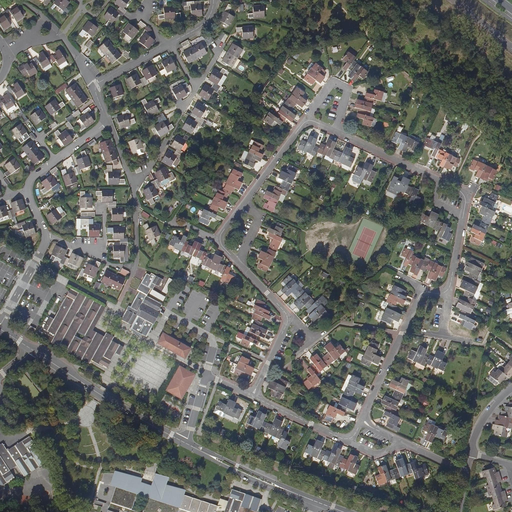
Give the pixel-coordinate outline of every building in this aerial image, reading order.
[(69,2),(65,0),(57,0),(54,4),(67,14),(70,11),(65,8),(69,2)] [(120,7),(118,9),(125,14),(127,11),(124,9),(131,0),(116,0),(115,2),(120,7)] [(195,5),(195,1),(184,2),(182,3),(182,6),(191,6),(192,16),(202,15),(202,5),(195,5)] [(168,8),(168,4),(160,5),(160,8),(164,8),(165,15),(159,16),(159,20),(181,18),(181,14),(175,14),(175,7),(168,8)] [(220,19),(229,24),(235,15),(230,12),(233,7),(229,4),(220,19)] [(8,9),(5,11),(9,17),(12,15),(16,21),(23,17),(22,15),(26,13),(22,8),(19,10),(16,6),(9,11),(8,9)] [(248,18),(264,17),(263,6),(253,7),(253,13),(248,14),(248,18)] [(119,15),(122,17),(125,14),(118,9),(116,12),(111,8),(104,17),(109,21),(106,25),(109,27),(119,15)] [(9,17),(5,11),(2,13),(3,15),(0,16),(0,25),(3,30),(10,25),(6,19),(9,17)] [(79,34),(82,37),(86,32),(91,36),(98,27),(89,21),(79,34)] [(138,30),(130,23),(124,31),(132,38),(138,30)] [(253,27),(237,28),(237,32),(242,32),(243,39),(254,38),(253,27)] [(154,40),(146,34),(140,42),(148,48),(154,40)] [(99,47),(106,55),(114,49),(108,40),(99,47)] [(202,43),(193,48),(198,58),(207,53),(202,43)] [(234,44),(228,53),(237,59),(243,49),(234,44)] [(189,63),(198,58),(193,48),(183,54),(189,63)] [(34,66),(37,64),(40,62),(43,67),(45,70),(51,66),(49,63),(52,61),(55,59),(61,68),(67,64),(65,61),(66,61),(65,59),(67,58),(64,53),(62,54),(58,49),(55,52),(57,55),(53,57),(52,55),(49,56),(47,58),(43,52),(39,54),(41,57),(38,60),(36,57),(33,59),(30,60),(32,63),(29,65),(27,62),(18,68),(24,76),(29,73),(30,75),(37,71),(34,66)] [(121,57),(114,49),(106,55),(113,63),(121,57)] [(343,69),(346,71),(349,68),(354,61),(356,58),(349,52),(344,59),(348,62),(343,69)] [(232,68),(237,59),(228,53),(223,62),(232,68)] [(165,69),(160,71),(162,75),(176,67),(171,58),(162,63),(165,69)] [(237,59),(232,68),(234,69),(236,69),(241,61),(237,59)] [(348,77),(351,79),(361,66),(354,61),(349,68),(352,71),(348,77)] [(311,70),(310,71),(323,80),(325,77),(322,75),(326,71),(314,62),(312,63),(308,68),(311,70)] [(146,77),(142,78),(146,85),(149,83),(148,80),(157,75),(152,66),(143,71),(146,77)] [(368,72),(361,66),(351,79),(355,82),(359,76),(363,79),(368,72)] [(215,82),(213,86),(222,91),(224,88),(222,87),(227,78),(223,75),(227,70),(223,68),(220,73),(214,70),(209,79),(215,82)] [(320,84),(323,80),(310,71),(305,78),(311,83),(314,79),(320,84)] [(143,87),(146,85),(142,78),(139,80),(136,74),(126,80),(132,89),(141,84),(143,87)] [(17,98),(24,93),(17,82),(13,84),(15,88),(12,90),(9,86),(7,88),(11,95),(14,93),(17,98)] [(174,102),(176,105),(182,102),(180,98),(187,95),(183,89),(189,86),(187,82),(172,90),(177,100),(174,102)] [(68,87),(66,84),(55,91),(57,94),(61,91),(62,91),(68,87)] [(69,101),(72,99),(81,93),(75,84),(66,91),(68,94),(65,96),(69,101)] [(106,96),(107,101),(123,95),(119,85),(109,89),(111,95),(106,96)] [(220,94),(222,91),(213,86),(211,89),(205,85),(200,94),(208,100),(214,91),(220,94)] [(297,88),(292,95),(305,104),(307,101),(301,97),(304,93),(297,88)] [(367,93),(366,97),(374,99),(385,102),(388,94),(376,90),(374,95),(367,93)] [(87,101),(81,93),(72,99),(79,108),(87,101)] [(0,104),(1,106),(3,104),(9,112),(16,108),(7,94),(3,96),(5,99),(1,101),(0,98),(0,104)] [(292,95),(287,102),(293,107),(296,103),(302,108),(305,104),(292,95)] [(357,100),(356,104),(372,108),(374,99),(366,97),(365,102),(357,100)] [(148,104),(145,99),(142,101),(149,115),(159,110),(155,104),(161,102),(159,98),(148,104)] [(53,117),(67,107),(65,104),(64,104),(59,108),(56,102),(47,108),(53,117)] [(287,102),(281,110),(294,119),(296,116),(290,112),(293,107),(287,102)] [(198,116),(196,119),(205,125),(207,121),(201,118),(206,109),(197,104),(192,112),(198,116)] [(362,110),(361,114),(373,118),(376,109),(372,108),(356,104),(355,108),(362,110)] [(91,111),(89,108),(83,112),(85,115),(79,119),(83,125),(78,128),(81,131),(94,122),(88,113),(91,111)] [(130,113),(129,110),(122,113),(123,116),(117,118),(121,128),(136,123),(135,119),(129,121),(127,115),(130,113)] [(281,110),(276,117),(282,122),(285,118),(291,122),(294,119),(281,110)] [(33,118),(39,126),(48,120),(41,111),(33,118)] [(280,125),(282,122),(276,117),(270,112),(264,120),(271,125),(275,127),(277,124),(280,125)] [(376,126),(378,119),(373,118),(361,114),(358,114),(357,118),(364,120),(363,124),(371,126),(372,125),(376,126)] [(167,120),(165,117),(159,120),(161,124),(155,127),(160,136),(174,127),(172,124),(167,127),(164,122),(167,120)] [(203,128),(205,125),(196,119),(194,122),(188,119),(182,128),(192,133),(197,124),(203,128)] [(9,132),(19,146),(22,143),(19,139),(24,135),(18,126),(9,132)] [(61,135),(58,130),(55,132),(64,146),(73,140),(67,131),(61,135)] [(398,148),(402,150),(408,137),(397,132),(393,142),(396,143),(397,142),(401,144),(398,148)] [(181,150),(189,136),(186,134),(183,139),(177,136),(172,145),(178,149),(176,152),(182,156),(184,152),(181,150)] [(410,134),(408,137),(419,143),(420,140),(417,139),(417,137),(410,134)] [(299,149),(307,153),(314,138),(310,136),(307,143),(302,141),(299,149)] [(419,143),(408,137),(402,150),(406,152),(408,147),(411,148),(411,150),(415,152),(419,143)] [(147,150),(147,149),(145,143),(141,145),(139,138),(129,142),(134,157),(144,154),(144,152),(147,150)] [(307,153),(315,156),(317,152),(319,149),(314,146),(317,140),(314,138),(307,153)] [(100,143),(104,153),(114,149),(110,140),(100,143)] [(317,152),(325,156),(332,141),(329,140),(325,147),(321,144),(319,149),(317,152)] [(432,155),(435,157),(439,150),(441,144),(431,140),(428,146),(434,150),(432,155)] [(23,147),(29,156),(37,150),(31,141),(23,147)] [(336,143),(332,141),(325,156),(324,159),(332,163),(333,160),(334,160),(337,152),(333,150),(336,143)] [(256,143),(251,154),(264,160),(265,156),(261,154),(262,150),(264,151),(266,147),(256,143)] [(342,154),(337,152),(334,160),(342,164),(349,149),(345,148),(342,154)] [(117,159),(114,149),(104,153),(107,163),(117,159)] [(353,151),(349,149),(342,164),(350,168),(355,158),(351,156),(350,158),(349,158),(353,151)] [(43,158),(37,150),(29,156),(35,164),(43,158)] [(449,155),(439,150),(435,157),(443,160),(440,165),(444,167),(449,155)] [(79,167),(76,168),(79,175),(82,174),(81,170),(91,167),(85,151),(82,153),(83,158),(77,160),(79,167)] [(180,159),(182,156),(176,152),(174,155),(168,151),(162,161),(171,166),(172,165),(175,167),(177,167),(180,161),(180,159)] [(262,163),(264,160),(251,154),(246,165),(255,169),(257,165),(255,164),(257,161),(262,163)] [(460,160),(449,155),(444,167),(447,169),(448,168),(451,170),(454,165),(457,167),(460,160)] [(5,174),(7,177),(20,167),(14,159),(5,165),(9,170),(5,174)] [(476,176),(480,177),(486,165),(475,160),(471,169),(474,171),(475,169),(479,171),(476,176)] [(355,175),(363,179),(370,165),(366,163),(363,170),(359,167),(355,175)] [(373,166),(370,165),(363,179),(364,179),(362,183),(370,186),(376,173),(371,171),(373,166)] [(487,181),(488,179),(489,178),(492,179),(497,170),(486,165),(480,177),(483,179),(487,181)] [(282,171),(280,175),(293,181),(298,170),(289,166),(287,169),(289,170),(287,174),(282,171)] [(75,176),(79,175),(76,168),(73,169),(74,173),(67,175),(65,170),(61,171),(67,186),(77,182),(75,176)] [(158,178),(155,180),(158,187),(161,185),(160,182),(168,178),(169,181),(174,178),(171,172),(167,174),(165,168),(155,173),(158,178)] [(112,173),(112,169),(105,169),(105,173),(109,173),(109,184),(125,184),(125,179),(120,179),(120,173),(112,173)] [(233,170),(228,181),(240,187),(242,183),(237,181),(238,177),(241,178),(242,175),(233,170)] [(284,181),(280,188),(288,191),(293,181),(280,175),(279,179),(284,181)] [(46,187),(41,191),(43,194),(57,185),(51,176),(42,182),(46,187)] [(390,186),(401,191),(407,179),(403,177),(402,181),(401,183),(398,181),(398,179),(395,177),(390,186)] [(410,181),(407,179),(401,191),(411,197),(415,189),(408,186),(410,181)] [(155,188),(158,187),(155,180),(151,182),(153,185),(144,190),(151,205),(154,203),(152,197),(158,195),(155,188)] [(228,181),(223,192),(228,194),(230,195),(233,188),(239,190),(240,187),(228,181)] [(285,196),(288,191),(280,188),(276,186),(273,194),(268,191),(266,195),(279,201),(282,194),(285,196)] [(418,191),(415,189),(411,197),(409,202),(420,207),(423,200),(416,196),(418,191)] [(226,198),(228,194),(223,192),(219,190),(214,201),(226,206),(228,203),(222,200),(224,197),(226,198)] [(109,202),(109,205),(116,205),(116,202),(113,202),(113,191),(96,191),(96,195),(102,195),(102,202),(107,202),(109,202)] [(81,208),(92,208),(92,194),(85,194),(85,192),(81,192),(81,208)] [(482,201),(480,205),(484,207),(492,211),(497,200),(499,196),(493,193),(491,197),(490,197),(489,200),(485,199),(483,202),(482,201)] [(273,211),(279,201),(266,195),(264,198),(269,201),(268,204),(266,203),(264,207),(273,211)] [(13,209),(10,210),(12,217),(16,216),(15,212),(25,209),(21,199),(11,203),(13,209)] [(224,210),(226,206),(214,201),(208,211),(215,215),(219,208),(224,210)] [(9,218),(12,217),(10,210),(7,212),(4,205),(0,206),(0,217),(8,215),(9,218)] [(52,212),(47,215),(54,224),(67,214),(64,211),(64,212),(60,207),(57,210),(53,205),(49,207),(52,212)] [(116,209),(116,205),(109,205),(109,209),(113,209),(113,220),(123,220),(123,209),(116,209)] [(481,215),(485,217),(484,220),(491,224),(496,213),(492,211),(484,207),(482,210),(483,211),(481,215)] [(215,219),(217,215),(215,215),(208,211),(205,210),(199,221),(208,225),(210,221),(209,220),(210,217),(215,219)] [(429,217),(421,214),(418,221),(429,226),(435,214),(431,212),(429,217)] [(438,216),(435,214),(429,226),(440,231),(443,224),(436,221),(438,216)] [(77,220),(77,222),(77,230),(80,230),(80,225),(89,226),(89,236),(100,236),(100,225),(94,225),(94,220),(77,220)] [(475,225),(473,228),(486,234),(491,224),(484,220),(480,227),(475,225)] [(26,226),(24,222),(17,224),(19,228),(22,227),(26,237),(36,233),(33,223),(26,226)] [(270,228),(268,232),(271,233),(280,238),(285,227),(278,223),(275,231),(270,228)] [(149,246),(153,244),(151,239),(157,237),(154,227),(148,229),(146,224),(142,225),(149,246)] [(447,226),(443,224),(440,231),(437,236),(448,242),(451,235),(448,233),(450,229),(446,227),(447,226)] [(121,239),(121,242),(129,242),(129,239),(125,239),(125,228),(109,228),(109,232),(115,232),(114,239),(121,239)] [(480,245),(486,234),(473,228),(471,232),(477,234),(475,237),(473,237),(471,240),(480,245)] [(274,239),(271,246),(278,250),(281,243),(283,239),(280,238),(271,233),(269,237),(274,239)] [(184,236),(182,239),(181,241),(178,240),(179,238),(175,236),(170,245),(181,250),(186,241),(187,238),(184,236)] [(190,243),(186,241),(181,250),(182,251),(181,253),(190,258),(191,255),(192,256),(198,243),(195,241),(192,246),(189,245),(190,243)] [(129,246),(129,242),(121,242),(122,246),(115,246),(115,257),(121,257),(122,262),(125,262),(125,246),(129,246)] [(202,245),(198,243),(192,256),(203,261),(205,257),(207,253),(199,250),(202,245)] [(60,263),(63,265),(67,258),(63,256),(66,250),(56,245),(49,260),(53,262),(55,257),(62,259),(60,263)] [(262,252),(260,255),(273,261),(278,250),(271,246),(267,254),(262,252)] [(404,265),(407,267),(408,264),(412,256),(414,252),(406,248),(402,256),(407,258),(404,265)] [(70,259),(67,258),(63,265),(67,266),(68,263),(78,267),(82,258),(73,253),(70,259)] [(213,260),(205,257),(203,261),(202,264),(213,269),(218,257),(215,255),(213,260)] [(268,272),(273,261),(260,255),(259,259),(263,261),(262,264),(261,263),(258,267),(268,272)] [(420,260),(412,256),(408,264),(413,266),(410,273),(414,274),(420,260)] [(222,259),(218,257),(213,269),(223,274),(227,267),(220,264),(222,259)] [(422,261),(420,260),(414,274),(418,276),(420,270),(425,272),(426,270),(429,264),(430,262),(430,261),(423,257),(422,261)] [(85,270),(82,268),(79,275),(82,276),(84,273),(93,278),(100,263),(97,261),(94,266),(88,263),(85,270)] [(468,262),(466,266),(481,273),(481,271),(484,265),(477,261),(475,266),(468,262)] [(438,266),(430,262),(429,264),(426,270),(431,272),(428,279),(431,280),(438,266)] [(446,270),(438,266),(431,280),(435,282),(438,275),(443,277),(446,270)] [(480,274),(481,273),(466,266),(464,269),(471,273),(469,277),(472,279),(477,281),(480,274)] [(230,269),(227,267),(223,274),(221,280),(231,285),(235,278),(228,274),(230,269)] [(101,280),(111,285),(116,276),(106,271),(101,280)] [(129,306),(126,310),(125,312),(121,319),(133,325),(135,327),(134,330),(141,334),(147,337),(150,332),(161,310),(160,309),(162,305),(147,297),(151,290),(153,291),(156,286),(159,288),(163,280),(152,274),(150,276),(146,274),(137,291),(139,292),(131,307),(129,306)] [(125,280),(116,276),(111,285),(121,290),(125,280)] [(282,291),(284,294),(296,283),(290,276),(283,282),(287,286),(282,291)] [(476,291),(480,282),(477,281),(472,279),(470,284),(463,280),(462,284),(476,291)] [(302,289),(296,283),(284,294),(287,297),(293,292),(296,295),(302,289)] [(472,299),(476,291),(462,284),(460,288),(466,291),(464,295),(468,297),(472,299)] [(394,286),(390,294),(405,301),(407,298),(400,294),(402,290),(394,286)] [(51,317),(42,332),(53,338),(51,343),(90,364),(90,363),(92,360),(107,368),(111,361),(108,359),(111,353),(114,355),(116,353),(119,355),(124,347),(112,341),(114,337),(106,333),(104,337),(93,330),(105,307),(76,291),(71,288),(60,307),(60,309),(64,311),(63,313),(64,314),(64,316),(60,322),(54,318),(51,317)] [(308,296),(302,289),(296,295),(299,299),(294,304),(297,307),(308,296)] [(478,302),(482,293),(480,293),(476,291),(472,299),(476,301),(478,302)] [(390,294),(387,302),(389,304),(394,306),(397,302),(403,305),(405,301),(390,294)] [(315,303),(308,296),(297,307),(300,310),(305,305),(309,309),(310,307),(315,303)] [(472,309),(476,301),(472,299),(468,297),(466,302),(460,299),(458,302),(472,309)] [(258,300),(254,308),(256,310),(268,315),(270,311),(263,308),(265,304),(258,300)] [(309,316),(311,319),(323,308),(317,301),(315,303),(310,307),(314,311),(309,316)] [(468,317),(472,309),(458,302),(456,306),(463,309),(461,314),(468,317)] [(389,304),(385,312),(400,318),(402,315),(395,312),(397,307),(394,306),(389,304)] [(329,314),(323,308),(311,319),(314,322),(319,316),(323,320),(329,314)] [(60,309),(54,318),(60,322),(64,316),(64,314),(63,313),(64,311),(60,309)] [(256,310),(252,318),(255,319),(260,322),(262,317),(269,320),(271,317),(268,315),(256,310)] [(381,320),(389,324),(391,319),(394,320),(398,322),(400,318),(385,312),(382,310),(379,317),(382,318),(381,320)] [(471,329),(475,321),(468,317),(461,314),(459,317),(466,321),(464,325),(471,329)] [(255,319),(251,328),(266,334),(267,331),(261,328),(263,323),(260,322),(255,319)] [(251,328),(247,336),(255,339),(257,335),(264,338),(266,334),(251,328)] [(185,358),(191,347),(164,332),(158,343),(185,358)] [(257,345),(259,341),(255,339),(247,336),(244,334),(239,332),(237,337),(242,339),(241,343),(248,346),(250,342),(257,345)] [(331,343),(328,345),(337,358),(345,352),(340,346),(335,349),(331,343)] [(370,343),(365,354),(380,361),(381,358),(375,354),(378,346),(370,343)] [(329,354),(325,357),(330,363),(337,358),(328,345),(324,348),(329,354)] [(408,358),(417,362),(423,348),(420,346),(417,353),(412,351),(408,358)] [(417,362),(425,366),(426,363),(428,358),(424,356),(427,349),(423,348),(417,362)] [(426,363),(435,367),(441,353),(437,351),(434,358),(430,356),(428,358),(426,363)] [(445,354),(441,353),(435,367),(443,371),(446,363),(442,361),(445,354)] [(316,354),(313,356),(323,369),(330,363),(325,357),(321,360),(316,354)] [(378,365),(380,361),(365,354),(361,363),(369,367),(371,362),(378,365)] [(315,365),(311,368),(316,375),(323,369),(313,356),(310,359),(315,365)] [(242,357),(238,365),(252,372),(254,368),(247,365),(249,360),(242,357)] [(511,374),(511,373),(511,367),(507,364),(505,367),(503,365),(499,369),(508,377),(511,374)] [(251,375),(252,372),(238,365),(234,373),(247,379),(249,374),(251,375)] [(178,371),(167,390),(183,399),(196,375),(180,366),(178,371)] [(309,389),(321,380),(316,375),(311,368),(307,370),(312,376),(304,382),(309,389)] [(495,384),(497,382),(499,383),(502,379),(505,381),(508,377),(499,369),(498,369),(495,372),(493,371),(487,378),(493,383),(494,382),(495,384)] [(352,376),(348,384),(363,391),(364,387),(358,384),(360,379),(352,376)] [(392,380),(391,383),(405,390),(409,382),(401,378),(399,383),(392,380)] [(271,380),(270,384),(284,391),(288,383),(280,379),(278,383),(271,380)] [(361,394),(363,391),(348,384),(345,382),(342,389),(345,391),(344,392),(352,396),(354,391),(361,394)] [(402,398),(405,390),(391,383),(389,387),(396,390),(394,394),(402,398)] [(268,388),(272,390),(270,394),(273,395),(280,399),(284,391),(270,384),(268,388)] [(350,400),(352,396),(344,392),(340,400),(355,407),(357,404),(350,400)] [(401,399),(402,398),(394,394),(391,399),(385,396),(383,400),(398,407),(399,403),(403,404),(405,400),(401,399)] [(214,412),(225,417),(227,414),(232,402),(229,400),(226,405),(219,402),(214,412)] [(353,411),(355,407),(340,400),(339,404),(337,408),(344,412),(346,408),(353,411)] [(394,415),(398,407),(383,400),(381,404),(388,407),(386,411),(394,415)] [(236,403),(232,402),(227,414),(238,419),(242,410),(238,408),(237,410),(234,409),(236,403)] [(343,416),(344,412),(337,408),(330,405),(323,418),(331,422),(336,413),(343,416)] [(505,411),(502,411),(501,416),(511,418),(511,417),(511,407),(508,407),(506,406),(505,411)] [(248,423),(256,427),(263,413),(259,411),(256,417),(251,415),(248,423)] [(396,426),(400,418),(394,415),(386,411),(384,415),(391,418),(387,426),(398,432),(400,428),(396,426)] [(256,427),(264,431),(268,423),(263,421),(266,414),(263,413),(256,427)] [(511,423),(511,418),(501,416),(500,415),(499,420),(495,420),(494,425),(506,427),(507,427),(508,427),(508,422),(511,423)] [(264,431),(272,435),(279,420),(275,419),(272,425),(268,423),(264,431)] [(425,439),(428,441),(435,426),(434,426),(436,423),(429,419),(427,423),(426,422),(423,430),(427,432),(425,439)] [(272,435),(281,439),(284,431),(280,429),(283,422),(279,420),(272,435)] [(505,431),(506,427),(494,425),(493,424),(491,429),(495,430),(494,434),(506,437),(507,432),(505,431)] [(444,430),(435,426),(428,441),(432,443),(435,436),(439,438),(439,440),(444,442),(448,432),(444,430)] [(288,433),(284,431),(281,439),(277,445),(286,449),(289,442),(285,440),(288,433)] [(0,487),(15,477),(10,470),(17,466),(25,476),(39,467),(40,469),(44,466),(45,467),(46,467),(47,467),(48,466),(48,465),(48,464),(47,463),(29,436),(8,451),(7,449),(3,443),(0,445),(0,454),(0,455),(0,487)] [(305,452),(314,456),(320,442),(316,440),(313,447),(309,445),(305,452)] [(324,444),(320,442),(314,456),(322,460),(323,459),(325,452),(321,450),(324,444)] [(323,459),(331,462),(338,448),(334,446),(331,453),(326,451),(325,452),(323,459)] [(331,462),(339,466),(343,458),(338,456),(342,449),(338,448),(331,462)] [(339,466),(348,470),(354,456),(350,454),(347,461),(343,458),(339,466)] [(358,457),(354,456),(348,470),(356,474),(359,466),(355,464),(358,457)] [(405,476),(413,473),(410,464),(406,466),(403,459),(399,460),(405,476)] [(396,479),(405,476),(399,460),(395,462),(398,468),(393,470),(396,479)] [(414,463),(410,464),(413,473),(416,480),(429,475),(426,465),(421,467),(422,468),(417,470),(414,463)] [(387,482),(396,479),(393,470),(388,473),(386,465),(382,467),(387,482)] [(379,485),(387,482),(382,467),(378,468),(381,475),(376,477),(379,485)] [(487,480),(500,476),(498,471),(495,472),(494,467),(482,471),(483,476),(486,476),(487,480)] [(108,504),(106,511),(214,511),(215,510),(217,505),(184,495),(186,490),(166,484),(168,477),(155,473),(151,485),(141,482),(142,478),(113,469),(112,473),(108,485),(114,487),(108,504)] [(488,490),(500,487),(498,482),(501,481),(500,476),(487,480),(488,485),(486,485),(488,490)] [(493,499),(506,495),(504,490),(501,491),(500,487),(488,490),(489,495),(492,495),(493,499)] [(228,500),(225,509),(224,511),(237,511),(240,506),(257,511),(262,498),(232,488),(228,500)] [(504,501),(508,500),(506,495),(493,499),(494,504),(492,504),(494,510),(506,506),(504,501)] [(225,509),(228,500),(220,497),(217,505),(215,510),(220,510),(225,509)]
